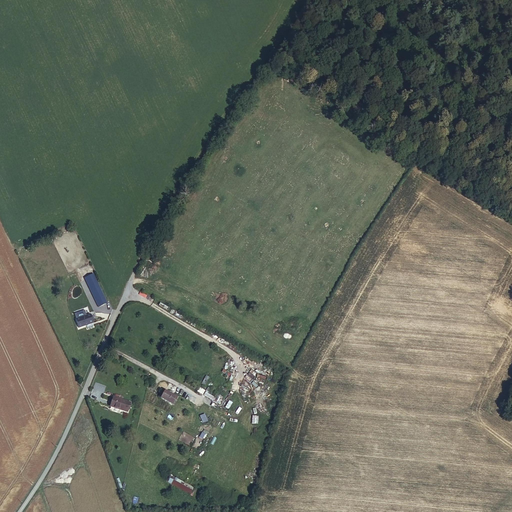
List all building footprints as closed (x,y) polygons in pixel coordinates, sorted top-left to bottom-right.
[(107,305),(102,293),(97,295),(102,307),(107,305)] [(95,322),(81,327),(83,336),(91,334),(97,332),(98,331),(95,322)] [(204,390),(207,381),(203,379),(198,393),(204,394),(205,390),(204,390)] [(182,402),(169,396),(168,398),(165,403),(178,410),(182,402)] [(132,405),(115,400),(112,409),(129,414),(132,405)] [(197,491),(173,479),(169,486),(193,499),(197,491)]
